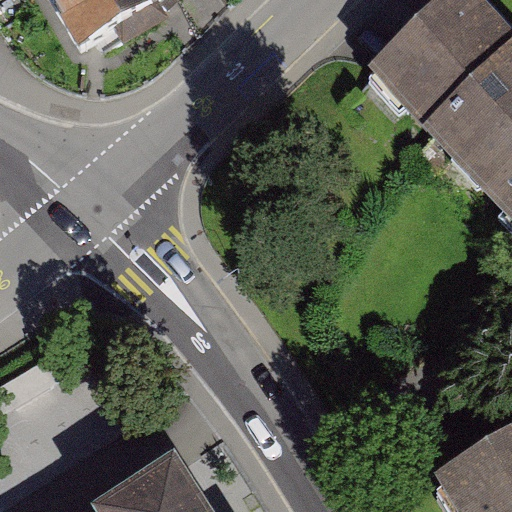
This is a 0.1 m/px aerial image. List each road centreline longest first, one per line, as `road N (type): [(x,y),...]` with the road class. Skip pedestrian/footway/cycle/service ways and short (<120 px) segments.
road 1 (residential): [(96,212),(215,345),(325,511)]
road 2 (residential): [(96,212),(321,0)]
road 3 (residential): [(96,212),(0,288)]
road 4 (residential): [(0,140),(96,212)]
